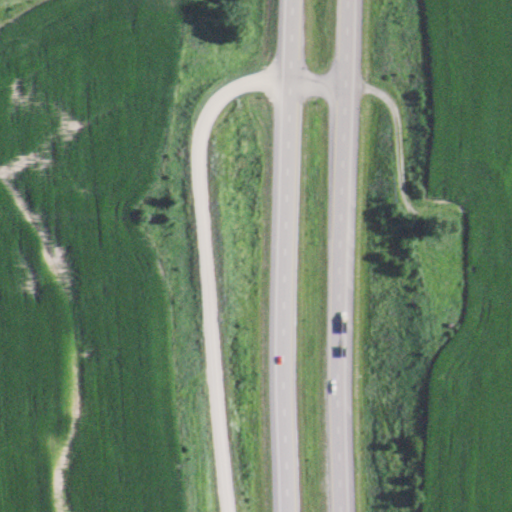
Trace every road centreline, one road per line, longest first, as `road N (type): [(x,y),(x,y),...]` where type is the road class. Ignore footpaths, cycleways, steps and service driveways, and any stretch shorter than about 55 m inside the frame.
road 1 (residential): [(230,511),(197,136),(203,117),(220,93),(241,83),(366,86),(391,98),(402,186),(413,208),(446,207)]
road 2 (trunk): [(291,0),(281,511)]
road 3 (trunk): [(346,511),(351,0)]
